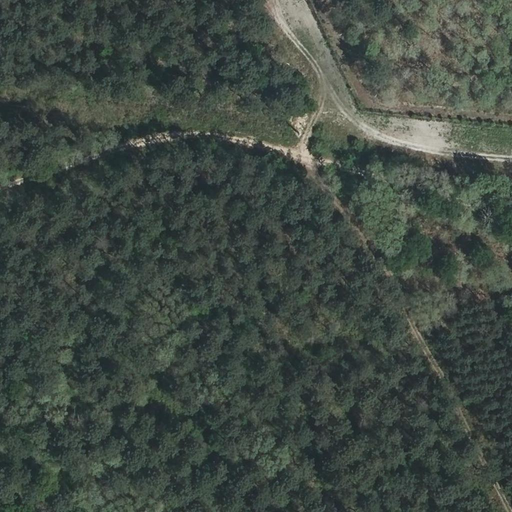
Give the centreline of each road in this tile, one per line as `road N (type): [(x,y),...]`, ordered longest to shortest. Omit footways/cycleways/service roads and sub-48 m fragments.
road 1 (track): [(504,511),(358,221),(302,154)]
road 2 (track): [(311,121),(0,93)]
road 3 (track): [(302,154),(171,135),(0,185)]
road 4 (track): [(511,154),(401,144),(344,120),(276,0)]
road 5 (track): [(511,225),(302,154)]
